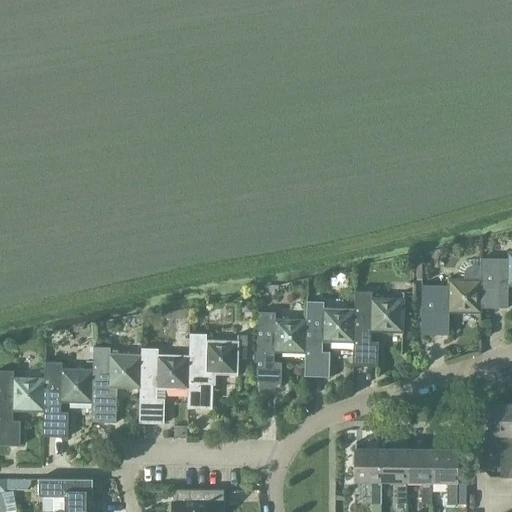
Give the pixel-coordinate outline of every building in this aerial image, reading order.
[(509,286),(511,285),(511,253),(508,254),(508,259),(482,259),(482,281),(481,308),(508,309),(509,286)] [(481,313),(481,308),(482,281),(482,259),(477,259),(473,259),(469,260),(465,261),(462,264),(459,267),(458,271),(457,275),(457,280),(449,280),(449,286),(422,286),(421,336),(449,336),(449,313),(481,313)] [(355,310),(354,310),(353,342),(352,367),(378,367),(378,342),(370,341),(371,331),(402,332),(403,300),(372,299),(372,291),(355,290),(355,310)] [(305,321),(304,353),(304,376),(329,377),(330,352),(322,352),(323,341),(353,342),(354,310),(324,309),(324,303),(307,302),(306,321),(305,321)] [(274,352),(304,353),(305,321),(275,320),(275,312),(258,312),(256,387),(281,388),(281,363),(274,363),(274,352)] [(189,333),(189,335),(188,356),(187,389),(187,409),(212,410),(213,374),(237,374),(238,342),(206,341),(206,334),(189,333)] [(109,386),(139,387),(141,355),(110,354),(110,347),(93,347),(93,370),(91,402),(91,422),(116,423),(116,397),(109,397),(109,386)] [(141,347),(141,355),(139,387),(138,423),(163,424),(164,399),(156,398),(157,388),(187,389),(188,356),(158,355),(158,347),(141,347)] [(44,361),(44,378),(43,411),(42,436),(67,437),(68,411),(60,411),(60,401),(91,402),(93,370),(62,369),(62,362),(44,361)] [(12,410),(43,411),(44,378),(14,377),(14,370),(0,370),(0,444),(19,446),(20,421),(12,420),(12,410)] [(500,478),(511,478),(511,469),(511,405),(488,405),(488,436),(500,436),(500,478)] [(382,505),(382,482),(382,450),(355,450),(355,482),(371,482),(371,505),(382,505)] [(407,450),(382,450),(382,482),(397,482),(396,505),(406,505),(406,482),(407,450)] [(432,451),(407,450),(406,482),(422,482),(421,505),(431,505),(432,482),(432,451)] [(457,451),(432,451),(432,482),(447,483),(446,506),(456,506),(456,499),(466,499),(466,483),(456,483),(457,451)] [(86,511),(87,498),(93,498),(93,479),(39,479),(39,497),(65,498),(65,511),(86,511)] [(173,511),(211,511),(211,501),(224,501),(224,489),(174,488),(173,511)]
